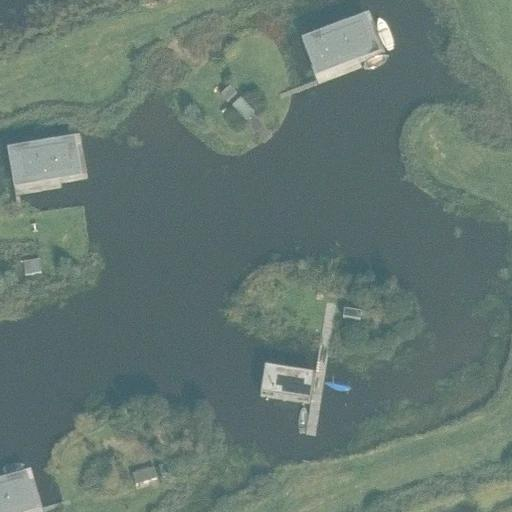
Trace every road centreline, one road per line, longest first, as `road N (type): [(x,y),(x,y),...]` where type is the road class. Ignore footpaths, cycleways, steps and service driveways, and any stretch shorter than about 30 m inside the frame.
road 1 (track): [(208,0),(0,87)]
road 2 (track): [(511,438),(324,511)]
